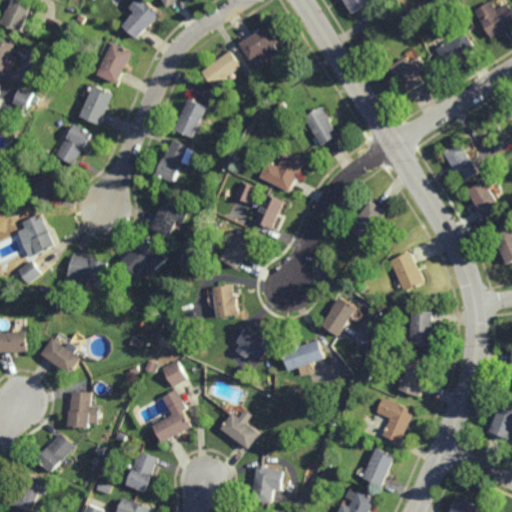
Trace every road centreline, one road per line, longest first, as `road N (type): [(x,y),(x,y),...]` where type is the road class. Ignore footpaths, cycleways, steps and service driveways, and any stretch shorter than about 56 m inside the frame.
road 1 (residential): [(417,511),(470,388),(478,305),(454,241),(304,0)]
road 2 (residential): [(245,0),(175,55),(103,211)]
road 3 (residential): [(393,144),(328,200),(290,293)]
road 4 (residential): [(511,70),(393,144)]
